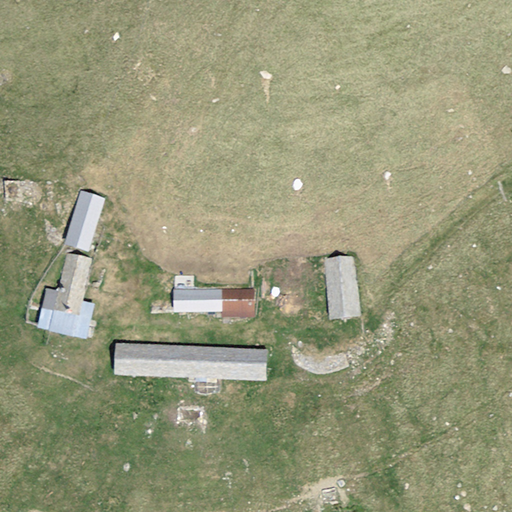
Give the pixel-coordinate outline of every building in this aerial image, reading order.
[(104,199),(80,191),(63,244),(87,251),(104,199)] [(90,259),(65,254),(57,292),(45,289),(36,329),(86,339),(94,305),(81,302),(90,259)] [(353,257),(321,260),(327,322),(359,319),(353,257)] [(193,275),(174,275),(175,289),(172,289),(172,313),(221,312),(220,290),(220,288),(193,289),(193,275)] [(252,290),(220,290),(221,312),(221,318),(253,317),(252,290)] [(267,349),(114,343),(113,376),(265,382),(267,349)]
